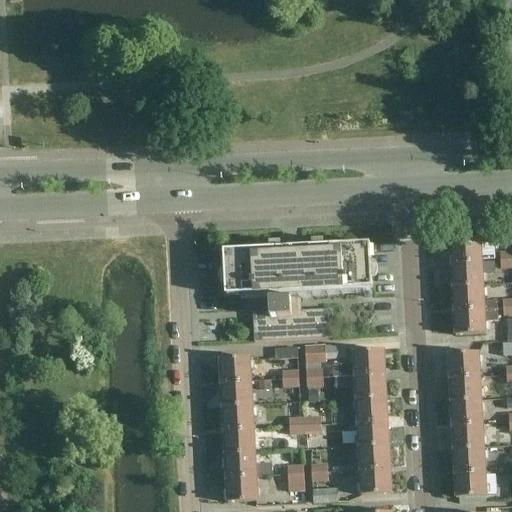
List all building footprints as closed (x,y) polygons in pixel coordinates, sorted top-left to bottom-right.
[(452,265),(483,263),(482,239),(451,241),(452,265)] [(371,245),(284,249),(224,252),(226,297),(270,295),(271,314),(254,315),(255,344),(334,340),(332,311),(300,312),(299,293),(373,289),(371,245)] [(511,252),(500,253),(501,261),(511,260),(511,252)] [(511,269),(511,260),(501,261),(501,270),(511,269)] [(452,265),(454,289),(485,287),(484,275),(495,274),(494,263),(483,263),(452,265)] [(497,302),(486,302),(485,287),(454,289),(455,312),(497,310),(497,302)] [(511,300),(502,301),(503,309),(511,308),(511,300)] [(511,317),(511,308),(503,309),(503,318),(511,317)] [(497,310),(455,312),(457,337),(488,335),(487,323),(498,322),(497,310)] [(305,347),(307,380),(323,379),(323,371),(321,371),(320,364),(326,364),(325,346),(305,347)] [(297,348),(275,349),(276,360),(298,359),(297,348)] [(356,377),(387,376),(385,351),(355,353),(355,362),(332,364),(333,376),(356,375),(356,377)] [(450,380),(481,378),(480,354),(449,355),(450,380)] [(222,385),(253,383),(251,359),(221,361),(222,385)] [(282,373),(283,381),(299,380),(299,372),(282,373)] [(355,376),(335,377),(335,385),(356,384),(355,376)] [(357,401),(388,399),(387,376),(356,377),(357,401)] [(452,404),(483,402),(481,378),(450,380),(452,404)] [(324,387),(323,379),(307,380),(307,388),(324,387)] [(300,389),(299,380),(283,381),(283,389),(300,389)] [(253,383),(222,385),(223,409),(254,407),(253,383)] [(359,425),(389,423),(388,399),(357,401),(359,425)] [(453,428),(484,426),(483,402),(452,404),(453,428)] [(329,406),(329,416),(350,416),(350,406),(329,406)] [(254,407),(223,409),(225,433),(255,431),(254,407)] [(305,419),(305,427),(321,426),(321,418),(305,419)] [(289,419),(289,428),(305,427),(305,419),(289,419)] [(360,449),(390,447),(389,423),(359,425),(360,449)] [(322,446),(321,426),(305,427),(306,435),(306,446),(322,446)] [(454,452),(485,450),(484,426),(453,428),(454,452)] [(290,436),(306,435),(305,427),(289,428),(290,436)] [(255,431),(225,433),(226,457),(257,455),(255,431)] [(361,473),(392,471),(390,447),(360,449),(361,473)] [(455,475),(486,474),(485,450),(454,452),(455,475)] [(257,455),(226,457),(228,481),(258,479),(257,455)] [(311,466),(312,476),(328,475),(327,465),(311,466)] [(287,468),(288,477),(304,476),(304,467),(287,468)] [(392,471),(361,473),(362,497),(393,495),(392,471)] [(486,474),(455,475),(457,500),(488,498),(486,474)] [(328,475),(312,476),(313,485),(328,484),(328,475)] [(306,506),(304,476),(288,477),(289,493),(285,493),(286,508),(306,506)] [(267,478),(258,479),(228,481),(229,505),(259,503),(259,491),(268,491),(267,478)] [(339,504),(338,490),(313,492),(314,505),(339,504)]
